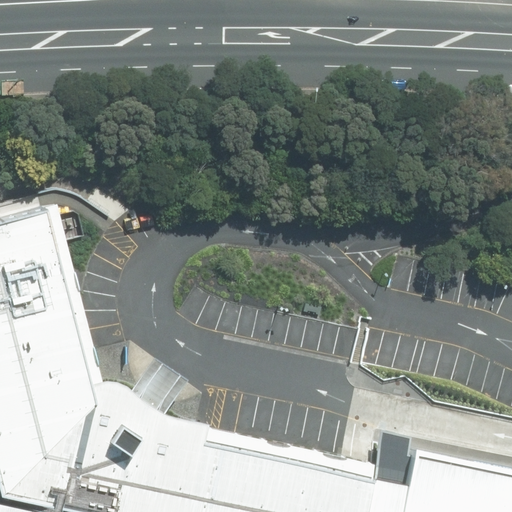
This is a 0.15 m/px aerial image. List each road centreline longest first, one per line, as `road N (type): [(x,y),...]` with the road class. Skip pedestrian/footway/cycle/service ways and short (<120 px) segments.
road 1 (secondary): [(511,53),(192,37)]
road 2 (secondary): [(192,37),(0,45)]
